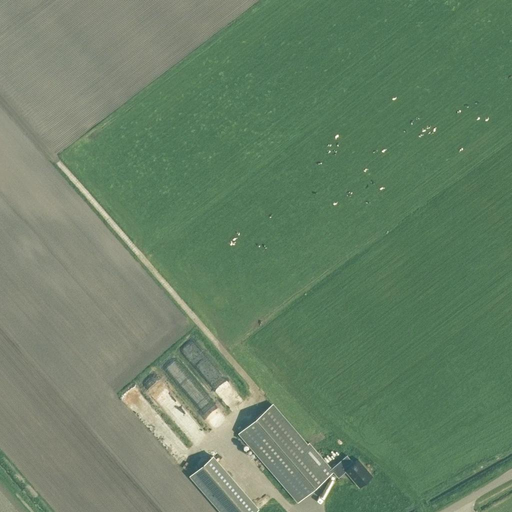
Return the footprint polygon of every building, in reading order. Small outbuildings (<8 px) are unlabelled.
[(196,363),(207,353),(192,337),(181,348),(196,363)] [(219,411),(176,357),(165,365),(208,420),(219,411)] [(158,375),(146,385),(149,389),(161,378),(158,375)] [(297,501),(331,472),(336,478),(344,471),(357,487),(370,475),(356,459),(352,463),(345,455),(329,468),(307,443),(305,445),(270,405),(238,433),(297,501)] [(188,476),(218,511),(253,511),(256,509),(211,456),(188,476)]
